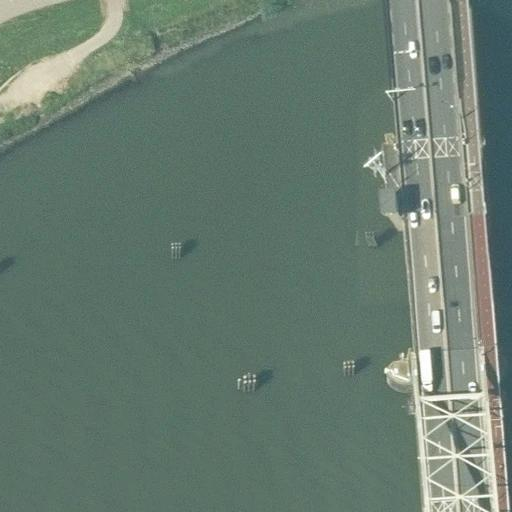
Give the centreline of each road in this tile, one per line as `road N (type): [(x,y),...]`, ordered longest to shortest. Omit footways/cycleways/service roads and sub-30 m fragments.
road 1 (primary): [(472,511),(433,0)]
road 2 (primary): [(403,0),(442,511)]
